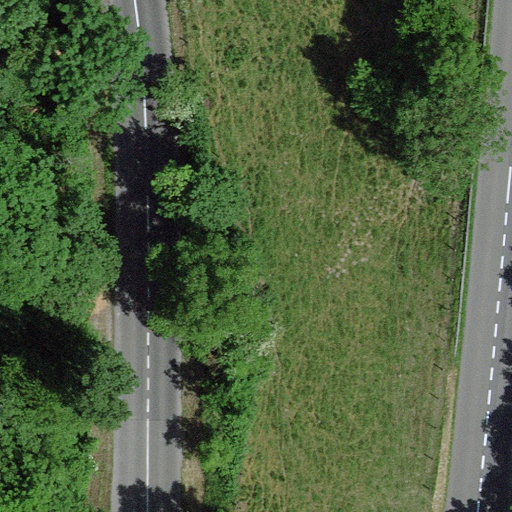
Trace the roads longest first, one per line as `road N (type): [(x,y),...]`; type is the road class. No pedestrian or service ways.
road 1 (tertiary): [(148,511),(148,121),(135,0)]
road 2 (tertiary): [(511,173),(479,511)]
